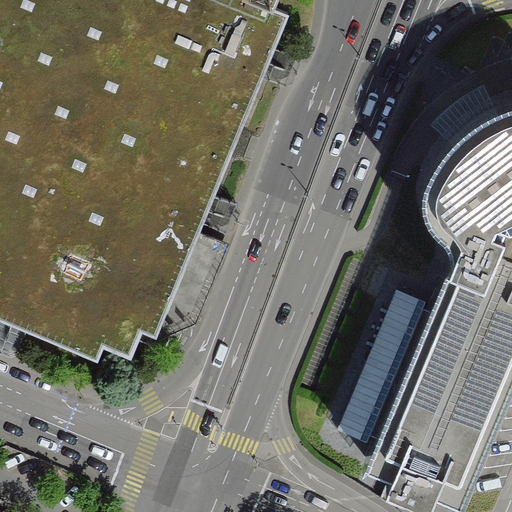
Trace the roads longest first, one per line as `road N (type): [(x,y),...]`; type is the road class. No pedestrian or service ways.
road 1 (primary): [(347,30),(231,341)]
road 2 (primary): [(266,371),(374,90)]
road 3 (unclassified): [(231,341),(129,409),(53,421)]
road 4 (unclassified): [(347,511),(284,445),(266,371)]
road 5 (primary): [(231,341),(182,471)]
road 6 (unclassified): [(53,421),(182,471)]
road 7 (primary): [(374,90),(446,15),(473,0)]
